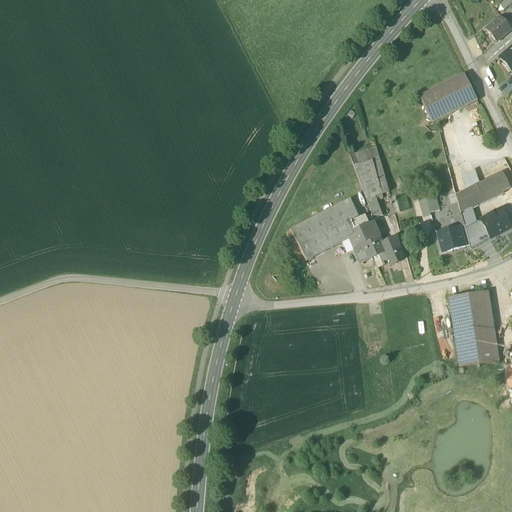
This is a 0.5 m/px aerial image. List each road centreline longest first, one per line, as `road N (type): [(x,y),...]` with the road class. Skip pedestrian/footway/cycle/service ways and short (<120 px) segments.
road 1 (tertiary): [(233,298),(267,212),(310,137),(420,0)]
road 2 (unclassified): [(511,260),(378,295),(269,307),(233,298)]
road 3 (track): [(233,298),(65,278),(0,302)]
road 4 (tertiary): [(196,511),(213,371),(233,298)]
road 5 (residential): [(441,0),(511,147)]
